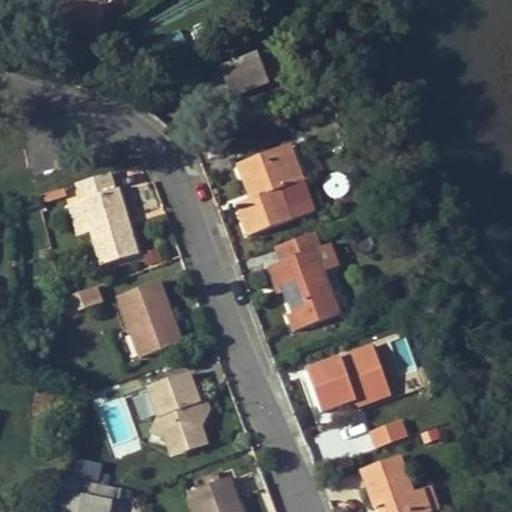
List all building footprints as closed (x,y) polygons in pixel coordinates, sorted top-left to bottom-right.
[(106,3),(72,0),(70,36),(103,38),(106,3)] [(225,32),(219,19),(193,31),(198,43),(225,32)] [(258,52),(219,67),(231,98),(270,83),(258,52)] [(289,146),(281,149),(294,185),(301,182),(289,146)] [(0,176),(29,169),(23,148),(0,153),(0,176)] [(289,187),(294,185),(281,149),(237,165),(250,201),(237,206),(248,236),(291,221),(280,190),(289,187)] [(72,157),(54,162),(57,172),(75,166),(72,157)] [(123,230),(120,222),(127,220),(119,192),(116,193),(110,175),(77,185),(82,203),(91,237),(101,270),(138,260),(130,228),(123,230)] [(300,217),(289,187),(280,190),(291,221),(300,217)] [(70,206),(78,240),(91,237),(82,203),(70,206)] [(130,228),(127,220),(120,222),(123,230),(130,228)] [(274,266),(284,293),(291,314),(286,316),(292,332),(337,317),(313,252),(320,249),(315,233),(276,248),(281,264),(274,266)] [(266,269),(275,296),(284,293),(274,266),(266,269)] [(180,343),(158,283),(116,298),(138,359),(180,343)] [(67,316),(99,304),(94,288),(60,300),(67,316)] [(372,349),(304,373),(320,414),(354,402),(356,409),(389,397),(372,349)] [(150,432),(164,440),(169,455),(203,443),(198,429),(207,412),(199,408),(185,371),(144,386),(157,419),(150,432)] [(70,425),(55,421),(49,443),(65,447),(70,425)] [(399,423),(371,434),(376,448),(405,437),(399,423)] [(423,448),(442,444),(439,429),(420,433),(423,448)] [(382,511),(428,511),(421,491),(412,494),(398,458),(361,471),(375,508),(381,506),(382,511)] [(74,459),(72,477),(100,479),(101,461),(74,459)] [(188,494),(193,511),(239,511),(228,480),(188,494)] [(433,511),(439,510),(431,488),(421,491),(428,511),(433,511)]
